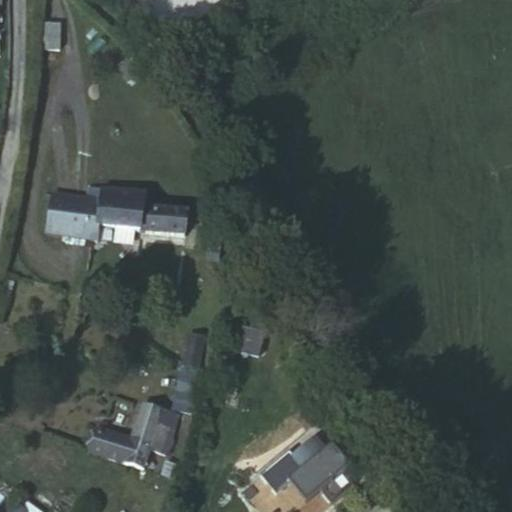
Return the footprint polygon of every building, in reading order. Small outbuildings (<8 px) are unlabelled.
[(100,56),(90,63),(101,80),(111,73),(100,56)] [(112,190),(88,188),(87,200),(47,195),(42,236),(94,243),(96,228),(107,229),(112,190)] [(142,193),(112,190),(107,229),(138,233),(140,207),(142,193)] [(193,225),(235,219),(225,201),(191,206),(193,225)] [(140,207),(138,233),(182,238),(185,213),(140,207)] [(181,367),(201,372),(208,342),(188,336),(181,367)] [(196,389),(201,372),(181,367),(176,384),(196,389)] [(194,419),(198,404),(169,397),(165,413),(194,419)] [(87,452),(121,464),(140,470),(147,449),(160,453),(168,424),(157,421),(160,411),(139,405),(128,442),(94,432),(87,452)] [(302,458),(292,466),(308,487),(318,479),(329,493),(351,477),(340,462),(345,458),(329,437),(321,443),(318,438),(320,436),(313,427),(291,443),(302,458)] [(158,476),(169,480),(172,469),(160,465),(158,476)] [(24,511),(9,502),(0,511),(24,511)]
